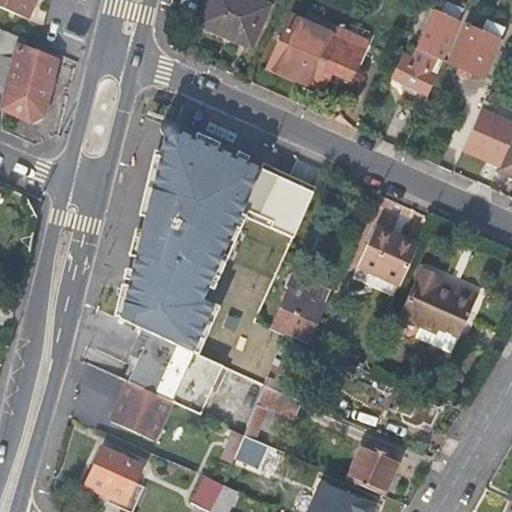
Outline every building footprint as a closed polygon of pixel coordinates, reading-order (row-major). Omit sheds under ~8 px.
[(31,0),(0,0),(0,5),(28,18),(35,2),(31,0)] [(271,5),(259,0),(209,0),(200,23),(252,47),(271,5)] [(394,78),(430,94),(462,22),(436,10),(415,58),(406,54),(394,78)] [(364,47),(292,15),(270,67),(322,90),(331,69),(350,78),(364,47)] [(480,32),(467,25),(450,61),(483,76),(504,28),(486,20),(480,32)] [(25,49),(29,40),(0,27),(0,51),(2,52),(0,60),(0,89),(4,91),(0,108),(31,120),(43,113),(57,60),(25,49)] [(507,127),(511,117),(511,109),(486,98),(476,120),(488,127),(491,120),(507,127)] [(141,328),(194,352),(215,305),(205,300),(243,216),(294,239),(315,191),(178,130),(167,134),(119,318),(141,328)] [(511,176),(511,140),(499,171),(511,176)] [(357,266),(401,286),(418,249),(387,235),(390,229),(377,223),(357,266)] [(290,289),(271,329),(286,336),(305,345),(332,285),(294,268),(285,287),(290,289)] [(420,270),(418,276),(437,284),(440,278),(420,270)] [(437,284),(418,276),(400,316),(421,326),(415,339),(450,354),(457,336),(466,318),(475,297),(457,289),(455,292),(453,296),(436,288),(437,284)] [(455,292),(437,284),(436,288),(453,296),(455,292)] [(215,305),(194,352),(199,354),(220,307),(215,305)] [(474,322),(466,318),(457,336),(466,340),(474,322)] [(147,339),(129,381),(172,401),(202,414),(224,366),(199,354),(194,352),(141,328),(138,335),(147,339)] [(354,356),(350,364),(363,370),(366,361),(354,356)] [(295,367),(281,361),(274,379),(287,384),(295,367)] [(156,439),(172,401),(129,381),(112,420),(156,439)] [(295,415),(301,400),(264,384),(257,398),(295,415)] [(438,408),(403,393),(396,408),(404,412),(403,415),(407,420),(415,424),(422,422),(422,420),(430,423),(438,408)] [(256,406),(244,433),(245,433),(255,438),(267,411),(256,406)] [(221,455),(232,460),(245,433),(244,433),(242,432),(233,428),(221,455)] [(274,475),(285,451),(255,438),(245,433),(232,460),(235,460),(237,458),(274,475)] [(366,442),(349,480),(383,495),(399,458),(366,442)] [(142,464),(104,446),(86,484),(126,501),(142,464)] [(190,504),(207,511),(221,482),(204,474),(190,504)] [(228,511),(239,490),(221,482),(207,511),(209,511),(228,511)] [(373,511),(376,506),(322,482),(308,511),(373,511)]
